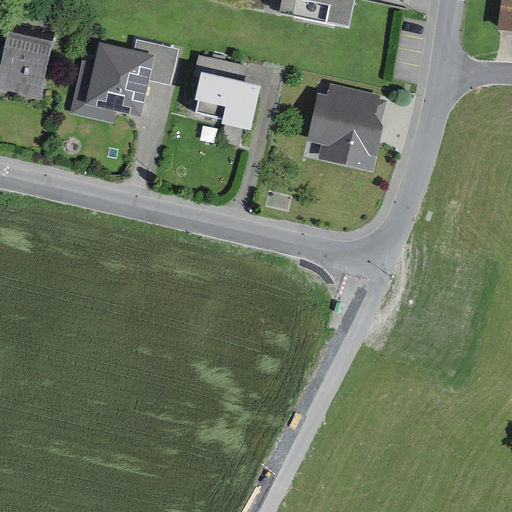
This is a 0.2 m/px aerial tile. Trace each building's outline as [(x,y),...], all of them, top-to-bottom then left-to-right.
[(361,0),(288,0),(287,8),(357,21),(361,0)] [(511,0),(506,0),(503,29),(511,30),(511,0)] [(61,41),(17,30),(3,85),(47,96),(61,41)] [(119,122),(122,109),(145,115),(153,79),(159,53),(139,49),(92,38),(75,112),(119,122)] [(159,53),(153,79),(175,84),(183,47),(142,38),(139,49),(159,53)] [(266,82),(206,68),(197,108),(256,122),(266,82)] [(395,96),(333,82),(317,152),(379,166),(395,96)]
